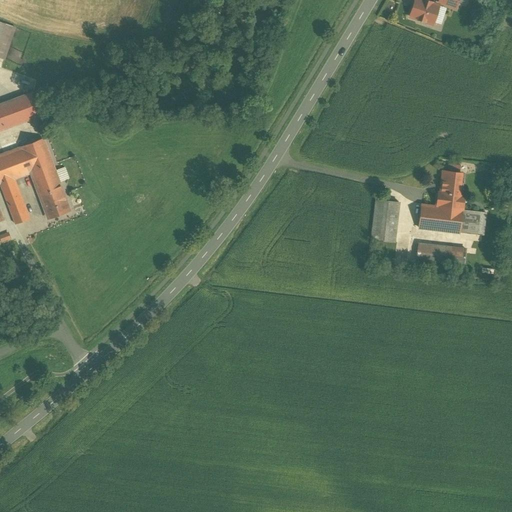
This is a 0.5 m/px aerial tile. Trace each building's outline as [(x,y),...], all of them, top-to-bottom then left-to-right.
[(209,0),(207,15),(219,18),(222,0),(209,0)] [(441,0),(439,6),(458,12),(462,0),(441,0)] [(442,10),(419,1),(412,19),(435,28),(442,10)] [(0,75),(10,39),(0,36),(0,75)] [(26,97),(0,106),(0,139),(37,126),(26,97)] [(10,189),(26,184),(46,233),(70,223),(38,145),(18,153),(0,158),(0,209),(9,236),(24,230),(10,189)] [(436,181),(432,216),(413,214),(410,237),(458,241),(460,219),(457,218),(460,183),(436,181)] [(388,263),(391,212),(369,211),(365,262),(388,263)] [(460,252),(412,248),(410,268),(458,272),(460,252)]
